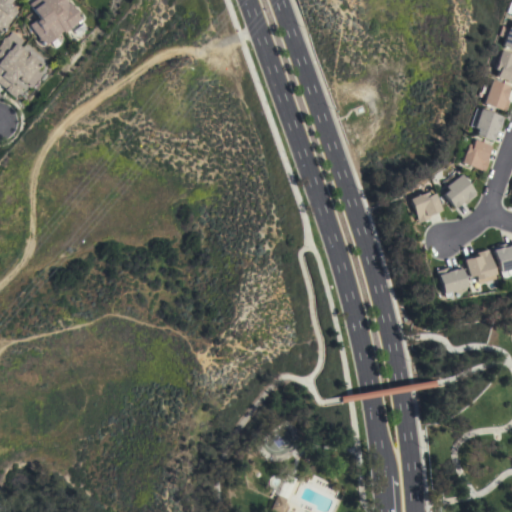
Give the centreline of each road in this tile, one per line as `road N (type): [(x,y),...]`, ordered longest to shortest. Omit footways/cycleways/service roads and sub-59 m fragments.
road 1 (secondary): [(411,511),(405,429),(376,283),(276,0)]
road 2 (secondary): [(245,0),(338,263),(381,475)]
road 3 (residential): [(511,141),(484,214),(442,241)]
